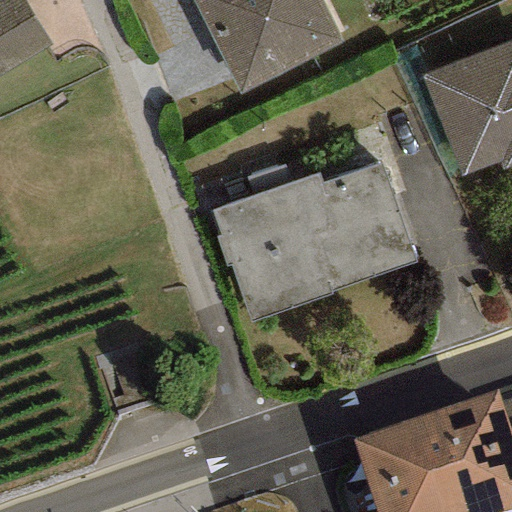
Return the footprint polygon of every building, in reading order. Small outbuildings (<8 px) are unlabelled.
[(21,0),(0,0),(0,74),(47,49),(21,0)] [(190,0),(239,96),(344,43),(321,0),(190,0)] [(511,39),(419,75),(459,177),(498,162),(501,170),(511,166),(511,39)] [(317,174),(210,211),(249,321),(414,263),(378,165),(320,184),(317,174)] [(496,391),(421,415),(454,511),(500,511),(511,508),(511,432),(510,433),(500,404),(496,391)] [(511,399),(500,404),(510,433),(511,432),(511,399)] [(454,511),(421,415),(351,439),(376,511),(454,511)]
